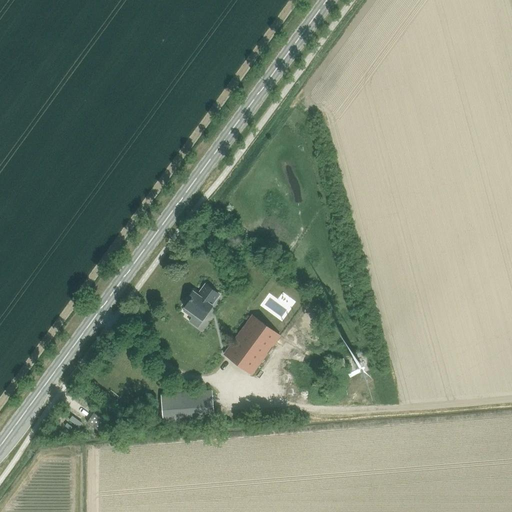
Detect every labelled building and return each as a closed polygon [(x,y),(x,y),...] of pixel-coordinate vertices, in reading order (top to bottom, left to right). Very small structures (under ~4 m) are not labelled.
[(187,310),(184,313),(191,318),(194,320),(196,317),(200,319),(203,322),(213,308),(212,307),(220,296),(206,286),(201,294),(202,295),(199,298),(194,293),(189,300),(189,301),(184,308),(187,310)] [(252,375),(256,368),(280,336),(252,315),(223,354),(252,375)] [(280,345),(271,360),(278,364),(287,349),(280,345)] [(344,386),(351,384),(348,372),(341,374),(344,386)] [(163,425),(215,421),(212,391),(161,395),(163,425)] [(326,391),(324,401),(333,403),(336,394),(326,391)] [(99,432),(106,422),(94,413),(87,423),(99,432)]
